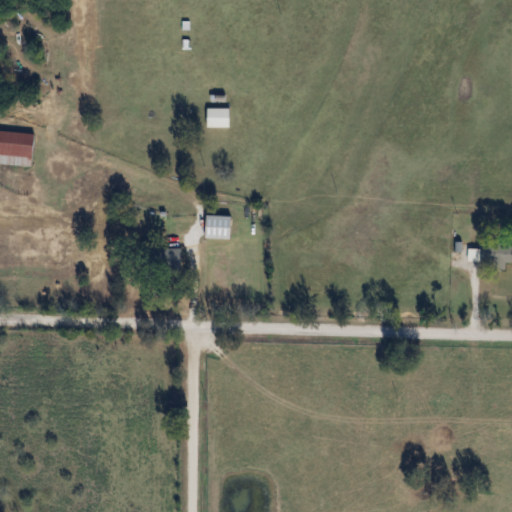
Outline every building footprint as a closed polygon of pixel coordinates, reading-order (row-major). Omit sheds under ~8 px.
[(227,108),(204,108),(204,127),(227,127),(227,108)] [(0,164),(30,166),(31,132),(0,129),(0,164)] [(228,239),(228,215),(203,215),(203,239),(228,239)] [(511,262),(511,243),(478,244),(478,263),(511,262)] [(152,269),(173,269),(173,249),(152,249),(152,269)]
